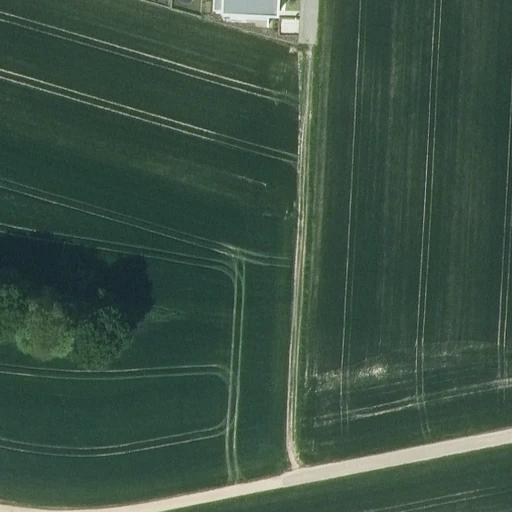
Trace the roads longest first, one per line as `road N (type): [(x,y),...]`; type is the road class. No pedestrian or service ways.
road 1 (track): [(292,479),(301,65)]
road 2 (track): [(511,437),(141,511)]
